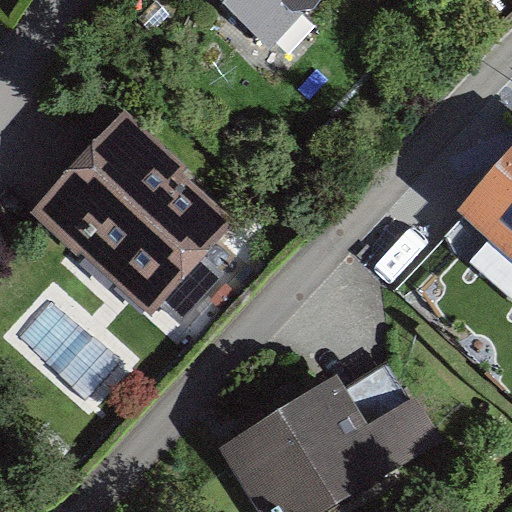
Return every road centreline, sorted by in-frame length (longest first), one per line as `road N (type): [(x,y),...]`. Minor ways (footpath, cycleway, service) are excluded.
road 1 (residential): [(78,511),(511,51)]
road 2 (residential): [(66,0),(0,101)]
